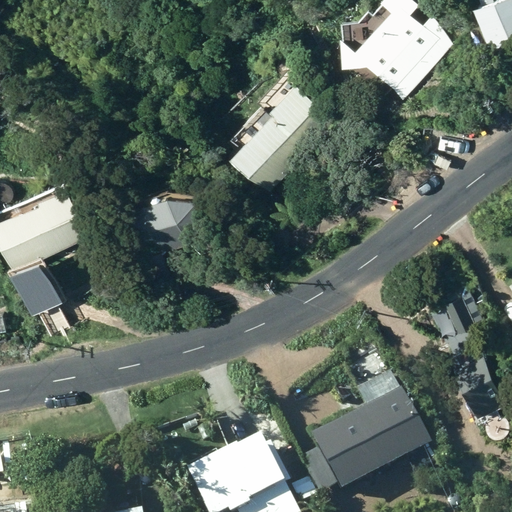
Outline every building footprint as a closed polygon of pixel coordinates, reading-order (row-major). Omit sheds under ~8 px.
[(356,57),(407,100),(460,38),(435,17),(426,28),(413,16),(421,6),(414,0),(389,0),(386,4),(395,11),(356,57)] [(496,56),(511,49),(511,1),(478,16),(496,56)] [(301,90),(233,165),(269,197),(337,122),(301,90)] [(45,208),(0,224),(0,242),(11,271),(90,240),(72,193),(43,205),(45,208)] [(191,247),(210,229),(202,207),(171,203),(145,213),(134,229),(142,254),(165,257),(191,247)] [(176,285),(165,259),(145,267),(156,293),(176,285)] [(476,326),(463,291),(430,303),(443,338),(476,326)] [(508,393),(486,338),(459,349),(481,404),(508,393)] [(320,491),(340,480),(344,487),(406,454),(415,471),(441,457),(394,364),(357,383),(366,402),(314,429),(321,444),(302,454),(320,491)] [(302,511),(260,431),(239,442),(238,439),(188,465),(211,511),(221,511),(231,507),(232,510),(237,507),(239,511),(302,511)] [(292,482),(301,500),(319,491),(310,473),(292,482)]
